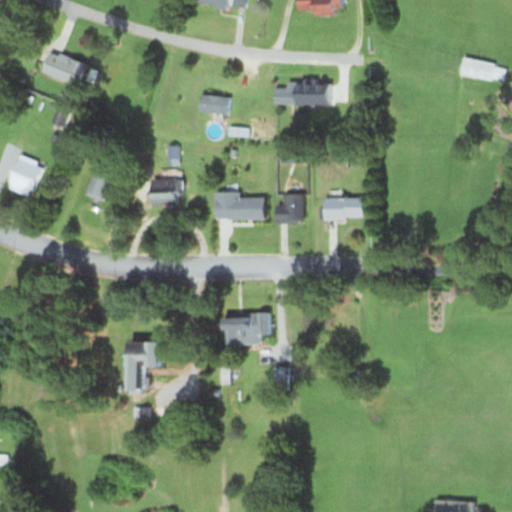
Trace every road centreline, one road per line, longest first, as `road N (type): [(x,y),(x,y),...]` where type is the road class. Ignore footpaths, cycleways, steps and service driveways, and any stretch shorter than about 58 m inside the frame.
road 1 (residential): [(0,230),(113,266),(347,267)]
road 2 (residential): [(354,59),(172,40),(54,0)]
